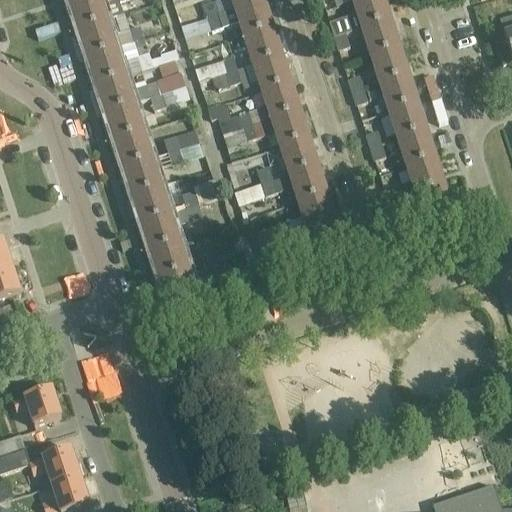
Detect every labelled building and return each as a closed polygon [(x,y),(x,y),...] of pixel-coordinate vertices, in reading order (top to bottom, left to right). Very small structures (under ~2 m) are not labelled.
[(100,0),(88,0),(69,6),(78,34),(108,24),(100,0)] [(265,4),(265,3),(263,0),(230,0),(235,14),(265,4)] [(391,23),(383,0),(369,0),(352,6),(356,18),(330,27),(335,42),(346,38),(361,33),(391,23)] [(274,31),(265,4),(235,14),(244,41),(274,31)] [(207,23),(219,19),(215,5),(203,9),(207,23)] [(207,23),(212,35),(224,31),(219,19),(207,23)] [(370,61),(400,51),(391,23),(361,33),(370,61)] [(140,30),(113,39),(108,24),(78,34),(87,62),(145,44),(140,30)] [(283,59),(274,31),(244,41),(253,69),(283,59)] [(505,41),(494,44),(502,69),(511,65),(511,34),(504,37),(505,41)] [(339,55),(350,51),(346,38),(335,42),(339,55)] [(126,80),(121,65),(149,56),(145,44),(87,62),(96,89),(126,80)] [(379,88),(409,78),(400,51),(370,61),(379,88)] [(262,96),(292,86),(283,59),(253,69),(262,96)] [(233,60),(221,64),(226,78),(238,74),(233,60)] [(205,71),(195,74),(199,86),(209,83),(205,71)] [(213,96),(242,86),(238,74),(226,78),(209,83),(199,86),(203,97),(213,94),(213,96)] [(163,83),(158,85),(163,98),(183,91),(185,91),(181,77),(180,78),(163,83)] [(418,106),(409,78),(379,88),(388,116),(418,106)] [(105,117),(135,107),(126,80),(96,89),(105,117)] [(360,80),(348,84),(353,97),(364,93),(360,80)] [(150,102),(163,98),(158,85),(146,89),(150,102)] [(301,114),(292,86),(262,96),(266,110),(219,126),(223,139),(301,114)] [(353,97),(357,110),(368,106),(364,93),(353,97)] [(163,98),(150,102),(154,115),(167,111),(163,98)] [(427,133),(418,106),(388,116),(397,143),(427,133)] [(114,144),(144,135),(135,107),(105,117),(114,144)] [(301,114),(223,139),(228,156),(249,149),(248,145),(275,136),(279,151),(310,141),(301,114)] [(168,157),(180,153),(200,147),(195,133),(164,144),(168,157)] [(436,161),(427,134),(427,133),(397,143),(406,171),(436,161)] [(153,162),(144,135),(114,144),(123,172),(153,162)] [(370,152),(382,148),(378,135),(366,139),(370,152)] [(319,169),(310,141),(279,151),(288,179),(319,169)] [(370,152),(375,165),(386,161),(382,148),(370,152)] [(180,153),(168,157),(172,170),(184,166),(180,153)] [(445,189),(436,161),(406,171),(415,198),(445,189)] [(163,191),(153,162),(123,172),(133,201),(163,191)] [(328,197),(319,169),(288,179),(273,184),(277,197),(293,192),(297,206),(328,197)] [(269,171),(257,175),(261,188),(273,184),(269,171)] [(198,208),(220,200),(215,183),(193,190),(194,195),(182,199),(186,212),(198,208)] [(265,201),(277,197),(273,184),(261,188),(265,201)] [(454,217),(445,189),(415,198),(424,226),(454,217)] [(388,207),(400,203),(396,190),(384,194),(388,207)] [(141,227),(171,217),(163,191),(133,201),(141,227)] [(337,224),(328,197),(297,206),(302,221),(256,236),(261,249),(280,243),(291,239),(306,234),(337,224)] [(388,207),(393,220),(404,216),(400,203),(388,207)] [(203,221),(198,208),(186,212),(191,225),(203,221)] [(180,245),(175,230),(171,217),(141,227),(150,255),(180,245)] [(346,252),(337,224),(306,234),(316,262),(346,252)] [(295,252),(291,239),(280,243),(284,256),(295,252)] [(0,274),(12,270),(4,244),(0,245),(0,274)] [(204,268),(216,264),(237,257),(232,244),(200,255),(204,268)] [(189,273),(180,245),(150,255),(159,282),(189,273)] [(220,277),(216,264),(204,268),(189,273),(159,282),(168,310),(198,300),(193,286),(220,277)] [(0,303),(21,297),(12,270),(0,274),(0,303)] [(13,307),(0,311),(0,319),(1,322),(16,317),(13,307)] [(34,430),(43,427),(62,421),(52,392),(25,400),(25,402),(13,406),(17,416),(29,412),(34,430)] [(503,420),(511,416),(511,414),(509,407),(499,410),(503,420)] [(0,445),(0,459),(24,451),(21,439),(0,445)] [(52,489),(80,480),(71,452),(43,461),(44,463),(30,468),(30,469),(33,480),(48,476),(52,489)] [(30,469),(30,468),(25,453),(0,461),(0,478),(30,469)] [(78,511),(90,508),(80,480),(52,489),(57,504),(43,508),(44,511),(78,511)] [(302,489),(284,494),(289,511),(296,511),(307,509),(302,489)] [(501,511),(494,489),(433,510),(433,511),(501,511)]
